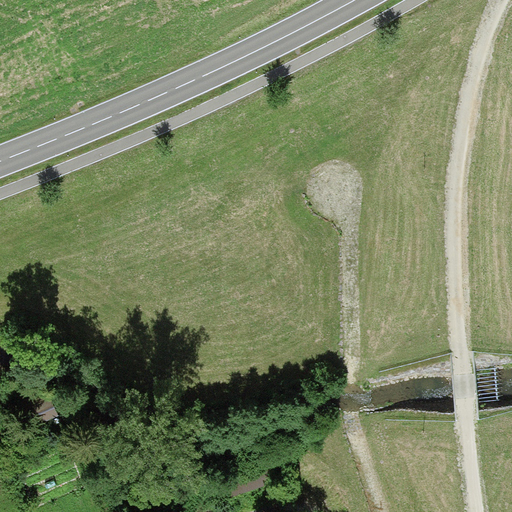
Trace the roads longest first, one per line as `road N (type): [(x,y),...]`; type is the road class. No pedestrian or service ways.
road 1 (primary): [(354,0),(199,78),(0,160)]
road 2 (track): [(501,0),(469,104),(457,202),(462,352)]
road 3 (track): [(381,511),(349,399),(351,220),(336,191)]
road 4 (track): [(477,511),(462,352)]
